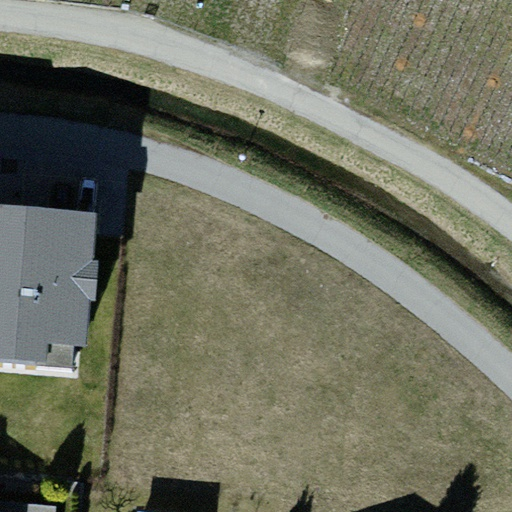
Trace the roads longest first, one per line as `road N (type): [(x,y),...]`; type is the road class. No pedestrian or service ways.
road 1 (residential): [(0,123),(196,164),(460,326),(511,383)]
road 2 (residential): [(0,15),(101,25),(405,133),(511,210)]
